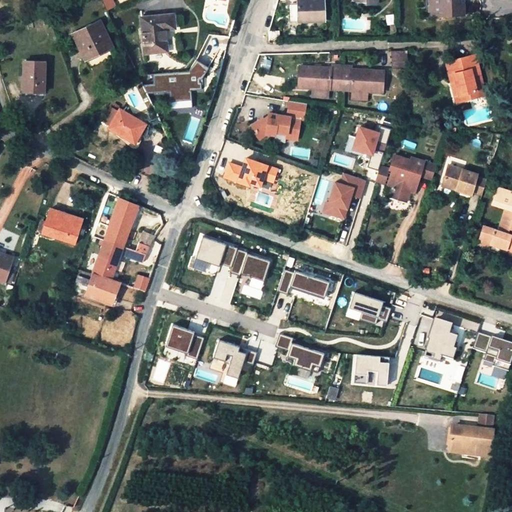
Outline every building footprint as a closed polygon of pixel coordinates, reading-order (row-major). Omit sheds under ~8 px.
[(112,0),(103,0),(109,11),(116,7),(112,0)] [(298,5),(289,5),(290,22),(298,21),(298,23),(324,22),(323,0),(317,0),(298,1),(298,5)] [(440,11),(439,0),(429,0),(429,12),(440,11)] [(462,0),(439,0),(440,11),(440,16),(462,15),(462,0)] [(172,13),(141,17),(145,52),(166,50),(164,28),(174,27),(172,13)] [(101,23),(80,33),(87,50),(83,52),(88,62),(114,49),(101,23)] [(279,40),(279,31),(269,31),(269,40),(279,40)] [(75,36),(83,52),(87,50),(80,33),(75,36)] [(394,61),(407,61),(406,51),(392,51),(392,61),(394,61)] [(447,62),(451,83),(456,82),(461,102),(485,96),(474,56),(447,62)] [(208,68),(196,60),(189,71),(139,75),(149,95),(169,94),(170,103),(191,101),(191,92),(201,91),(201,79),(208,68)] [(45,63),(24,63),(24,93),(44,93),(45,63)] [(298,87),(312,88),(328,89),(340,89),(342,66),(331,65),(331,68),(299,66),(298,87)] [(340,89),(351,90),(368,91),(383,92),(384,71),(352,69),(353,67),(342,66),(340,89)] [(456,82),(451,83),(456,103),(461,102),(456,82)] [(328,89),(312,88),(311,97),(328,98),(328,89)] [(368,91),(351,90),(351,99),(368,100),(368,91)] [(191,101),(170,103),(171,111),(192,109),(191,101)] [(276,120),(268,118),(263,122),(260,118),(251,126),(260,138),(265,134),(276,135),(276,128),(288,129),(286,138),(297,140),(301,118),(304,118),(306,104),(289,102),(287,116),(276,114),(276,120)] [(148,126),(122,109),(110,128),(136,144),(148,126)] [(356,138),(353,149),(366,153),(365,158),(370,159),(372,151),(382,153),(390,129),(379,126),(377,133),(359,128),(356,138)] [(353,149),(356,138),(352,136),(347,153),(365,158),(366,153),(353,149)] [(391,186),(388,197),(402,201),(407,185),(415,183),(417,178),(429,182),(435,164),(411,157),(410,160),(393,155),(388,170),(391,170),(386,184),(391,186)] [(243,168),(229,163),(224,178),(260,190),(263,180),(273,184),(278,169),(246,158),(243,168)] [(472,193),(479,196),(484,182),(476,179),(478,174),(449,165),(441,184),(456,189),(456,191),(471,196),(472,193)] [(388,170),(379,167),(375,181),(386,184),(391,170),(388,170)] [(334,182),(327,203),(332,204),(329,214),(343,218),(346,208),(344,207),(345,204),(347,204),(350,195),(360,198),(365,181),(343,173),(339,184),(334,182)] [(511,205),(511,191),(494,187),(489,205),(502,208),(496,229),(480,224),(474,244),(494,250),(495,247),(501,249),(500,251),(509,254),(510,252),(511,252),(511,234),(506,233),(507,226),(511,227),(511,211),(510,211),(511,205)] [(103,241),(122,247),(137,205),(119,198),(103,241)] [(332,204),(327,203),(325,202),(322,212),(329,214),(332,204)] [(42,236),(53,239),(54,234),(76,241),(81,222),(49,213),(42,236)] [(144,233),(136,252),(146,255),(150,245),(157,233),(153,231),(151,235),(144,233)] [(75,245),(76,241),(54,234),(53,239),(75,245)] [(200,259),(201,257),(210,260),(231,267),(237,249),(238,248),(203,236),(195,258),(200,259)] [(122,247),(103,241),(100,240),(98,245),(101,245),(85,295),(111,305),(118,286),(122,288),(123,285),(110,280),(119,254),(122,247)] [(134,259),(136,252),(122,247),(119,254),(134,259)] [(237,249),(231,267),(230,272),(240,276),(240,273),(246,275),(250,276),(249,276),(264,281),(270,261),(247,253),(247,252),(237,249)] [(0,277),(6,280),(14,255),(0,250),(0,277)] [(136,252),(134,259),(143,263),(146,255),(136,252)] [(287,295),(290,286),(324,298),(330,282),(295,270),(294,272),(284,269),(277,291),(287,295)] [(144,294),(149,279),(139,277),(137,283),(128,280),(126,286),(144,294)] [(77,278),(76,285),(86,286),(87,279),(77,278)] [(374,324),(376,318),(385,321),(390,308),(375,303),(376,299),(354,292),(349,308),(362,312),(359,319),(374,324)] [(457,338),(449,335),(452,326),(433,320),(428,335),(435,337),(433,343),(428,341),(422,358),(439,364),(441,358),(452,362),(456,351),(453,350),(457,338)] [(204,337),(194,334),(194,332),(172,324),(165,346),(187,353),(186,356),(197,359),(204,337)] [(472,348),(486,353),(483,360),(494,364),(493,366),(508,372),(511,360),(511,344),(486,335),(478,332),(472,348)] [(275,347),(280,348),(277,357),(282,358),(280,363),(285,365),(284,367),(309,375),(311,369),(318,371),(324,353),(292,342),(293,337),(279,333),(277,340),(275,347)] [(240,347),(219,340),(213,357),(229,363),(226,374),(238,378),(244,363),(253,366),(257,352),(244,348),(243,352),(238,351),(240,347)] [(385,370),(387,357),(356,354),(353,383),(366,384),(368,371),(377,371),(376,385),(386,386),(388,370),(385,370)] [(311,369),(309,375),(316,378),(318,371),(311,369)] [(490,457),(495,419),(478,417),(477,429),(452,426),(448,452),(490,457)]
